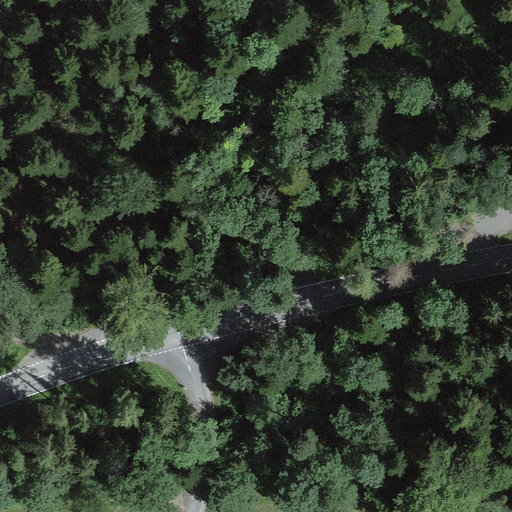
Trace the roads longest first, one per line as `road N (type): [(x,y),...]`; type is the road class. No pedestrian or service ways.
road 1 (tertiary): [(187,330),(449,270)]
road 2 (tertiary): [(0,391),(187,330)]
road 3 (unclassified): [(187,330),(212,436),(194,511)]
